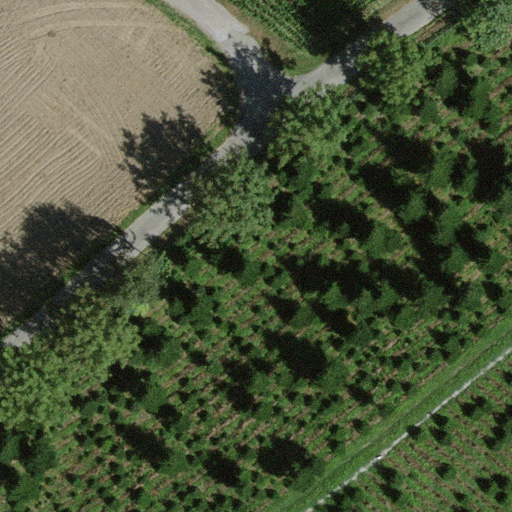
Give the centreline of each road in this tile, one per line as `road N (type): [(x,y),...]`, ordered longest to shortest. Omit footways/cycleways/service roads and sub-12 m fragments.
road 1 (track): [(423,0),(275,104),(0,356)]
road 2 (track): [(275,104),(180,0)]
